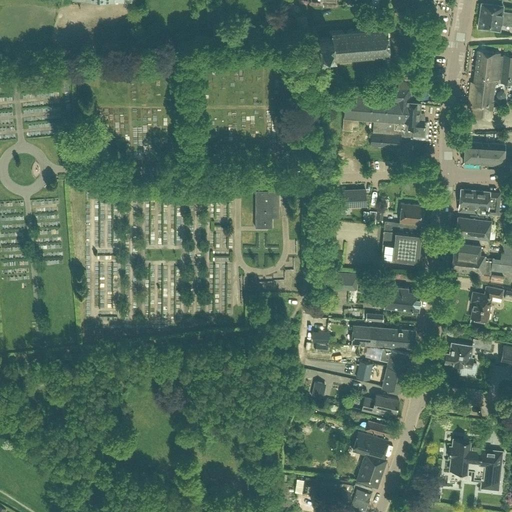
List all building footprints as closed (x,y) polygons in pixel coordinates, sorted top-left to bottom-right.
[(503,5),(481,2),(478,26),(499,29),(500,23),(511,24),(511,11),(502,11),(503,5)] [(307,31),(306,16),(296,17),(297,31),(307,31)] [(289,35),(286,18),(272,20),(275,37),(289,35)] [(389,52),(386,27),(331,32),(332,38),(319,39),(321,53),(333,52),(333,57),(389,52)] [(231,40),(231,32),(219,32),(219,40),(231,40)] [(490,120),(492,110),(495,80),(499,80),(499,81),(511,82),(511,54),(503,53),(502,56),(498,55),(499,51),(477,48),(473,81),(471,81),(467,106),(472,107),(471,117),(490,120)] [(400,147),(401,135),(412,136),(412,138),(428,140),(429,120),(424,120),(424,119),(419,118),(420,101),(410,100),(411,82),(399,81),(398,86),(386,85),(385,98),(344,96),(342,130),(357,131),(358,118),(374,119),(373,132),(370,132),(369,144),(400,147)] [(497,94),(500,101),(508,97),(505,90),(497,94)] [(485,141),(465,140),(464,161),(483,163),(485,141)] [(485,141),(483,163),(503,164),(504,143),(485,141)] [(460,188),(458,207),(458,208),(458,210),(476,212),(487,213),(498,214),(500,192),(489,191),(460,188)] [(281,191),(281,189),(255,190),(255,218),(256,218),(256,226),(271,226),(271,216),(278,216),(277,191),(281,191)] [(363,189),(333,191),(334,207),(364,205),(363,189)] [(59,199),(34,200),(35,208),(59,206),(59,199)] [(401,202),(399,221),(422,224),(424,205),(401,202)] [(382,211),(370,210),(369,218),(382,220),(382,211)] [(491,220),(457,216),(455,233),(463,234),(463,236),(488,239),(491,220)] [(383,230),(380,257),(392,258),(413,260),(416,233),(420,234),(421,224),(422,224),(399,221),(399,222),(384,220),(384,224),(383,230)] [(480,245),(455,242),(454,251),(453,251),(451,269),(490,274),(490,269),(511,271),(511,254),(501,253),(500,258),(492,257),(492,258),(485,257),(485,256),(479,255),(480,245)] [(334,270),(333,288),(345,289),(345,283),(363,283),(364,271),(334,270)] [(408,287),(385,284),(383,305),(418,309),(420,291),(408,290),(408,287)] [(503,289),(486,286),(484,294),(473,291),(471,300),(474,301),(471,317),(487,320),(491,295),(501,297),(503,289)] [(131,301),(116,301),(116,311),(130,311),(131,301)] [(383,313),(366,312),(365,318),(382,320),(383,313)] [(119,325),(119,317),(106,317),(107,325),(119,325)] [(415,329),(352,323),(351,341),(413,347),(415,329)] [(329,331),(313,330),(313,340),(328,340),(329,331)] [(490,340),(473,337),(472,344),(451,341),(449,352),(446,351),(446,352),(445,353),(444,354),(444,355),(444,356),(444,357),(444,358),(445,359),(445,360),(453,362),(461,363),(460,371),(474,374),(476,362),(471,361),(472,356),(470,355),(471,346),(489,349),(490,340)] [(511,344),(503,343),(499,362),(511,364),(511,344)] [(387,366),(405,370),(409,352),(391,348),(382,347),(380,355),(389,357),(387,366)] [(372,363),(359,360),(358,365),(353,364),(351,373),(356,374),(356,377),(369,379),(372,363)] [(400,391),(405,370),(387,366),(382,387),(400,391)] [(314,380),(311,394),(323,397),(326,383),(314,380)] [(398,399),(376,393),(374,398),(364,396),(362,408),(386,414),(386,410),(395,412),(398,399)] [(397,428),(367,419),(365,429),(394,437),(397,428)] [(389,440),(358,431),(353,449),(365,452),(357,479),(375,484),(378,483),(387,458),(384,457),(389,440)] [(471,479),(482,480),(481,486),(497,488),(502,451),(481,448),(481,444),(469,443),(469,440),(463,439),(453,438),(452,446),(449,446),(448,457),(451,457),(450,470),(460,471),(466,472),(466,469),(472,469),(471,479)] [(349,480),(316,475),(315,478),(305,476),(303,492),(316,494),(317,490),(331,493),(331,492),(339,494),(337,498),(351,503),(350,508),(358,511),(360,506),(365,508),(372,488),(355,482),(349,480)] [(431,492),(424,491),(423,498),(430,499),(439,500),(440,493),(431,492)]
